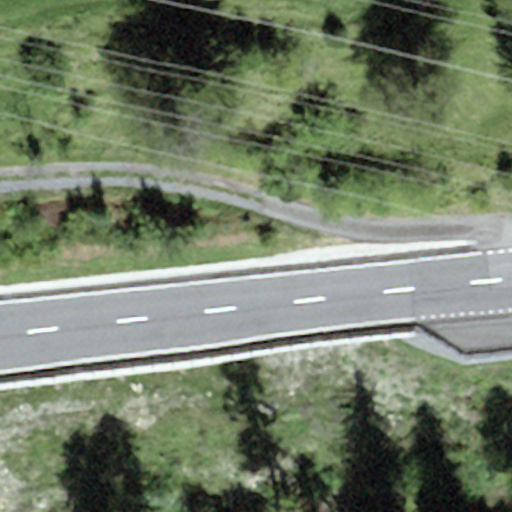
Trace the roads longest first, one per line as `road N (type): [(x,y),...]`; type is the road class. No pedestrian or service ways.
road 1 (track): [(511,236),(474,225),(337,223),(208,185),(118,172),(0,177)]
road 2 (secondary): [(0,321),(511,276)]
